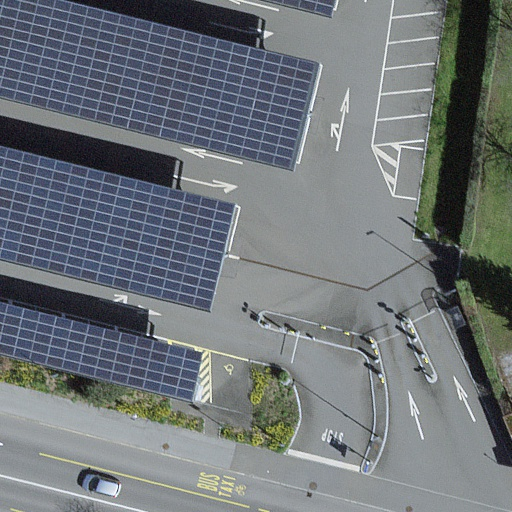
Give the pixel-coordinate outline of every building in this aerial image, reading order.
[(322,60),(77,0),(0,0),(0,92),(298,166),(322,60)] [(273,0),(337,16),(340,0),(273,0)] [(243,202),(0,142),(0,256),(214,309),(243,202)] [(208,348),(0,297),(0,348),(198,398),(208,348)] [(511,349),(494,358),(511,400),(511,349)]
